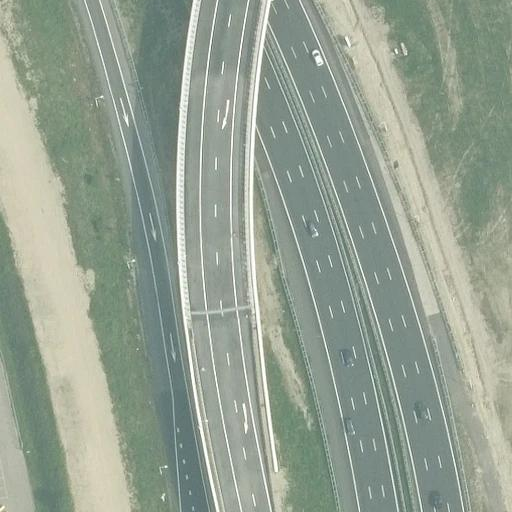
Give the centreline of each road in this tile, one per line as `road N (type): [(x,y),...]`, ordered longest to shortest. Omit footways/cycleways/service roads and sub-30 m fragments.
road 1 (motorway): [(216,0),(321,270),(376,511)]
road 2 (motorway): [(440,511),(376,232),(285,0)]
road 3 (motorway): [(91,0),(144,196),(201,511)]
road 4 (motorway): [(231,0),(214,201),(219,316),(256,511)]
